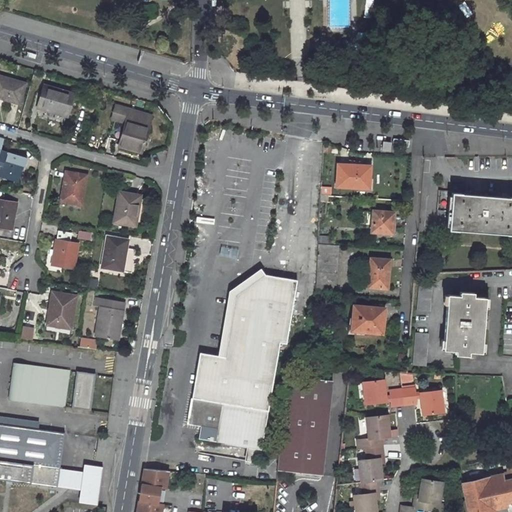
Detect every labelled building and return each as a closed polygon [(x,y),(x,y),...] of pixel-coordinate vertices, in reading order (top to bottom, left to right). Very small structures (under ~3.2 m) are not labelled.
[(25,84),(0,76),(0,98),(19,104),(25,84)] [(71,98),(40,89),(33,110),(65,119),(71,98)] [(140,152),(151,116),(115,106),(111,119),(114,120),(108,137),(119,140),(118,146),(140,152)] [(0,178),(17,183),(24,157),(0,150),(0,140),(1,138),(0,137),(0,178)] [(390,151),(391,143),(382,142),(381,150),(390,151)] [(338,165),(337,188),(369,190),(370,169),(358,168),(358,167),(338,165)] [(60,201),(80,204),(85,175),(64,171),(60,201)] [(511,235),(511,198),(453,194),(453,192),(439,191),(436,231),(450,232),(450,230),(511,235)] [(137,208),(139,196),(118,192),(113,222),(132,225),(135,208),(137,208)] [(0,228),(12,230),(18,200),(0,196),(0,228)] [(374,211),(372,233),(383,233),(383,236),(393,237),(393,235),(395,235),(396,223),(394,223),(395,213),(374,211)] [(81,238),(91,239),(92,232),(82,231),(81,238)] [(124,255),(127,239),(106,235),(100,267),(120,270),(123,255),(124,255)] [(74,268),(79,243),(57,240),(53,265),(74,268)] [(336,286),(339,247),(318,245),(316,285),(336,286)] [(385,290),(385,280),(389,281),(391,260),(371,259),(369,289),(385,290)] [(265,275),(261,270),(230,291),(219,355),(201,352),(193,397),(224,403),(216,443),(247,448),(245,460),(258,462),(280,340),(287,341),(298,281),(265,275)] [(420,285),(417,311),(431,313),(433,286),(420,285)] [(70,326),(76,295),(52,291),(49,305),(51,305),(49,314),(48,313),(46,323),(70,326)] [(469,352),(481,353),(486,298),(474,297),(474,293),(461,292),(460,297),(448,295),(443,350),(456,351),(455,354),(469,356),(469,352)] [(94,336),(117,340),(124,302),(96,296),(94,305),(100,306),(94,336)] [(384,309),(354,306),(352,331),(382,334),(384,309)] [(24,324),(22,337),(34,339),(36,327),(24,324)] [(416,334),(413,366),(426,367),(429,335),(416,334)] [(82,335),(79,345),(96,349),(98,340),(82,335)] [(397,361),(406,362),(407,354),(398,353),(397,361)] [(10,399),(65,407),(70,371),(15,363),(10,399)] [(72,408),(91,410),(95,374),(76,371),(72,408)] [(324,476),(335,380),(289,376),(279,470),(324,476)] [(385,397),(384,381),(364,383),(366,405),(386,403),(385,397)] [(417,400),(416,394),(415,388),(402,390),(404,407),(417,405),(417,400)] [(391,391),(391,396),(392,402),(392,407),(404,407),(402,390),(391,391)] [(442,391),(422,393),(423,399),(424,415),(444,413),(442,391)] [(0,478),(6,479),(12,480),(32,483),(56,486),(59,469),(64,433),(1,424),(0,424),(0,415),(3,415),(6,397),(0,396),(0,478)] [(189,424),(203,426),(201,439),(216,443),(224,403),(193,397),(189,424)] [(390,435),(390,429),(388,416),(367,419),(370,437),(358,438),(359,448),(368,447),(384,445),(384,436),(390,435)] [(383,480),(381,462),(381,457),(385,457),(384,445),(368,447),(369,457),(360,458),(363,482),(379,480),(383,480)] [(98,506),(104,466),(93,465),(85,464),(80,503),(98,506)] [(170,472),(146,470),(145,477),(148,477),(146,486),(143,485),(140,502),(143,503),(142,511),(139,510),(138,511),(162,511),(164,505),(159,504),(162,489),(167,490),(170,472)] [(504,474),(484,478),(490,507),(511,502),(511,479),(505,481),(504,474)] [(491,511),(490,507),(484,478),(471,481),(471,478),(468,479),(468,482),(463,483),(468,511),(491,511)] [(418,507),(440,510),(447,510),(447,504),(440,503),(443,482),(422,479),(421,495),(420,500),(415,499),(414,507),(418,507)] [(379,480),(363,482),(364,493),(355,494),(357,511),(377,511),(376,496),(376,491),(380,491),(379,480)]
